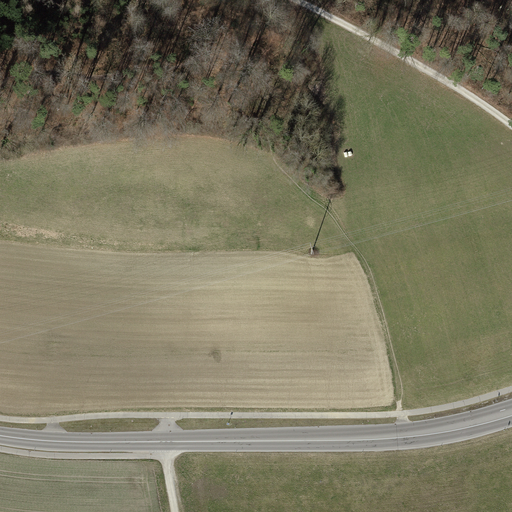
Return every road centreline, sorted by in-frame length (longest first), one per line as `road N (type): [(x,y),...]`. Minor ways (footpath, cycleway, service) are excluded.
road 1 (tertiary): [(0,435),(67,442),(358,440),(439,433),(511,411)]
road 2 (track): [(296,0),(511,126)]
